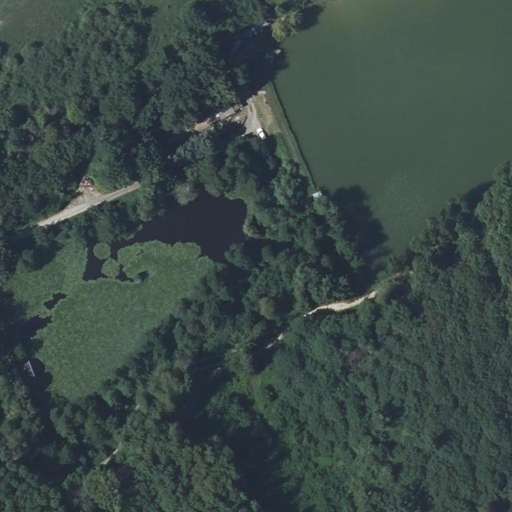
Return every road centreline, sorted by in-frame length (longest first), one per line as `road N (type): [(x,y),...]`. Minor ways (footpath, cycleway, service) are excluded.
road 1 (track): [(510,206),(372,301),(295,321),(264,359),(158,390),(117,455),(88,478),(35,476),(12,458)]
road 2 (track): [(0,246),(248,127),(252,110)]
road 3 (track): [(372,301),(317,210),(250,49)]
road 4 (track): [(404,511),(375,363),(383,339),(413,304),(403,279)]
